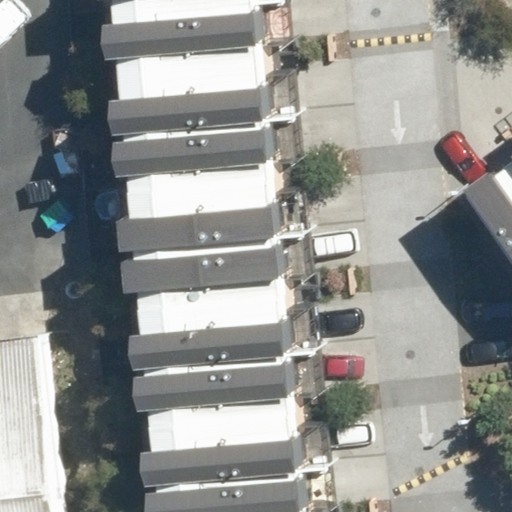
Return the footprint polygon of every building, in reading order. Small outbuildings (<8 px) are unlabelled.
[(135,0),(139,37),(283,25),(280,0),(135,0)] [(139,37),(147,118),(289,106),(283,25),(139,37)] [(147,118),(150,157),(293,146),(289,106),(147,118)] [(150,157),(157,229),(300,219),(306,219),(304,195),(297,195),(293,146),(150,157)] [(511,156),(488,174),(511,207),(511,156)] [(157,229),(163,273),(305,262),(300,219),(157,229)] [(163,273),(168,352),(312,340),(318,340),(315,304),(307,304),(305,262),(163,273)] [(0,511),(63,511),(44,330),(0,334),(0,511)] [(168,352),(173,395),(316,384),(312,340),(168,352)] [(173,395),(178,463),(320,452),(329,452),(326,419),(319,419),(316,384),(173,395)] [(178,463),(181,505),(324,495),(320,452),(178,463)] [(181,505),(180,511),(325,511),(324,495),(181,505)]
